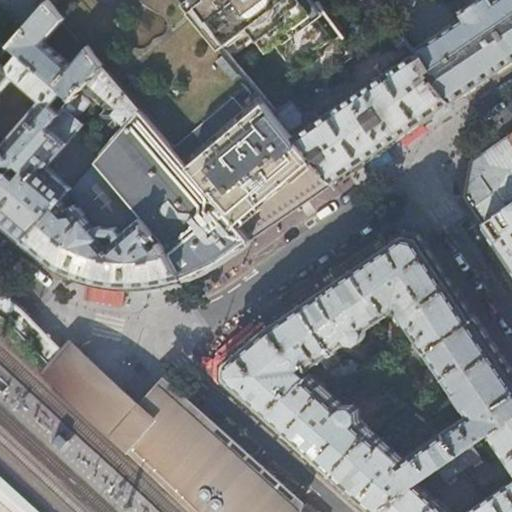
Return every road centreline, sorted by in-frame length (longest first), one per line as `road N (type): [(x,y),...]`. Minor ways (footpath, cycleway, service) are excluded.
road 1 (residential): [(178,333),(374,199),(400,191),(432,199)]
road 2 (residential): [(347,511),(194,371),(178,333)]
road 3 (residential): [(0,259),(46,300),(88,323),(178,333)]
road 4 (residential): [(511,97),(436,152),(427,177),(432,199)]
road 5 (residential): [(432,199),(511,316)]
